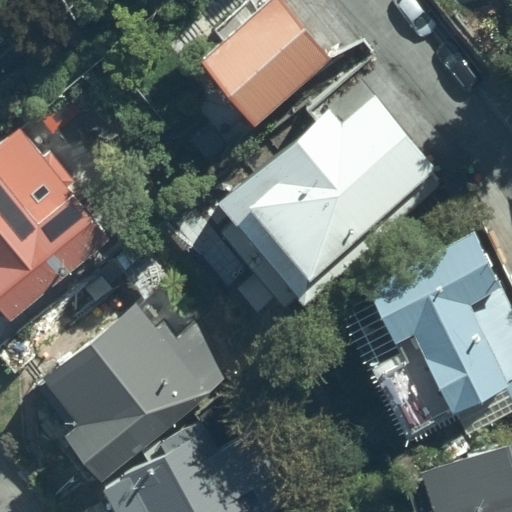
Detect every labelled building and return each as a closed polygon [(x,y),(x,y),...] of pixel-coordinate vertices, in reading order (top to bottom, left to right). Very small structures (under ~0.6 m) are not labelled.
[(277,0),(272,0),(193,65),(250,134),(332,66),(277,0)] [(299,313),(444,182),(368,97),(338,124),(325,110),(210,214),(299,313)] [(0,323),(4,328),(111,241),(65,186),(72,180),(49,152),(39,160),(20,137),(0,153),(0,323)] [(511,307),(474,227),(360,289),(394,359),(372,370),(408,446),(454,424),(462,440),(511,416),(511,307)] [(163,291),(32,391),(67,435),(60,441),(97,488),(233,378),(163,291)] [(156,442),(166,459),(97,496),(105,511),(258,511),(215,432),(206,437),(197,420),(156,442)] [(511,511),(511,445),(413,477),(424,511),(511,511)]
